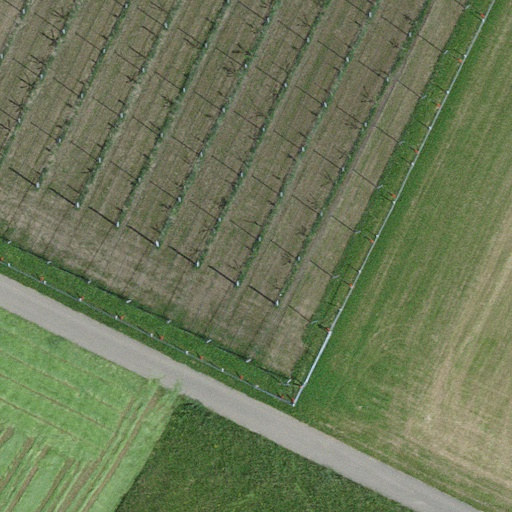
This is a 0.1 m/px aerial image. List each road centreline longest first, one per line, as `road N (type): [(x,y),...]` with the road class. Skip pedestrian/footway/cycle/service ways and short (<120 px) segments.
road 1 (motorway): [(0,149),(259,94),(511,22)]
road 2 (track): [(0,287),(459,511)]
